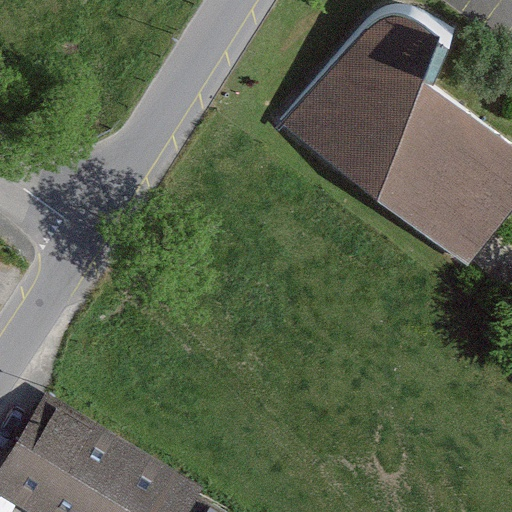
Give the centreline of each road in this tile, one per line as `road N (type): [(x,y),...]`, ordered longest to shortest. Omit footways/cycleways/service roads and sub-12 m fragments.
road 1 (residential): [(236,0),(81,241)]
road 2 (residential): [(81,241),(0,363)]
